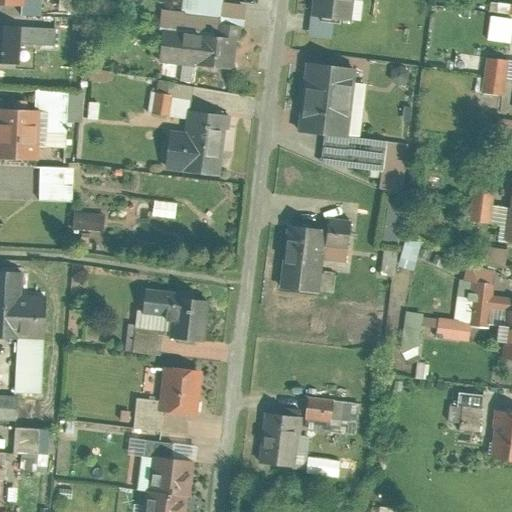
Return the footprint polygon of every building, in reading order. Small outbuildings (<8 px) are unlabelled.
[(42,0),(0,0),(0,8),(22,9),(22,18),(42,19),(42,0)] [(223,0),(183,0),(182,15),(221,20),(223,0)] [(314,0),(312,20),(352,25),(355,0),(314,0)] [(511,15),(511,3),(492,1),(490,13),(511,15)] [(247,9),(224,6),(223,19),(245,22),(247,9)] [(220,21),(185,17),(185,16),(163,13),(160,34),(218,41),(220,21)] [(511,17),(491,16),(489,41),(511,42),(511,17)] [(242,30),(220,27),(218,41),(240,44),(242,30)] [(0,29),(0,66),(20,67),(21,48),(22,31),(0,29)] [(59,33),(22,31),(21,48),(58,50),(59,33)] [(162,64),(235,73),(238,44),(166,35),(162,64)] [(505,99),(510,64),(488,61),(483,96),(505,99)] [(307,67),(299,136),(350,142),(358,73),(307,67)] [(402,70),(394,73),(392,83),(400,89),(409,85),(410,75),(402,70)] [(37,92),(35,115),(0,113),(0,163),(39,165),(40,150),(66,151),(68,119),(69,94),(37,92)] [(85,95),(69,94),(68,119),(83,120),(85,95)] [(153,117),(170,119),(174,99),(157,96),(153,117)] [(167,173),(222,180),(229,120),(188,115),(186,135),(172,133),(167,173)] [(326,139),(322,168),(384,175),(382,191),(402,201),(408,149),(326,139)] [(74,171),(41,170),(39,205),(72,206),(74,171)] [(491,228),(496,192),(474,189),(469,225),(491,228)] [(389,201),(384,246),(399,247),(403,203),(389,201)] [(177,206),(156,203),(154,219),(175,222),(177,206)] [(374,210),(331,205),(330,214),(372,219),(374,210)] [(105,218),(79,216),(78,232),(104,234),(105,218)] [(352,224),(331,222),(328,248),(349,251),(352,224)] [(289,230),(281,292),(320,296),(328,234),(289,230)] [(414,275),(422,246),(407,241),(399,270),(414,275)] [(507,253),(480,250),(478,267),(505,270),(507,253)] [(398,255),(385,254),(382,276),(396,277),(398,255)] [(495,272),(468,269),(467,283),(494,285),(495,272)] [(0,275),(0,342),(18,343),(45,343),(46,298),(23,297),(24,276),(0,275)] [(455,323),(471,324),(476,284),(459,282),(455,323)] [(472,328),(490,330),(492,311),(511,313),(511,300),(493,299),(495,287),(477,286),(472,328)] [(144,317),(174,320),(171,342),(205,346),(209,306),(185,303),(185,299),(147,295),(144,317)] [(402,348),(421,350),(425,317),(406,315),(402,348)] [(469,344),(471,324),(455,323),(426,320),(423,340),(469,344)] [(43,397),(45,343),(18,343),(17,396),(43,397)] [(165,371),(161,404),(138,402),(134,431),(160,434),(162,414),(199,419),(204,376),(165,371)] [(460,433),(480,436),(484,399),(460,396),(458,409),(450,408),(448,424),(461,425),(460,433)] [(17,399),(0,398),(0,423),(16,424),(17,399)] [(334,404),(310,402),(307,422),(331,425),(334,404)] [(491,461),(511,463),(511,415),(497,414),(491,461)] [(265,416),(260,466),(295,470),(301,420),(265,416)] [(58,433),(17,430),(15,455),(23,456),(22,473),(52,474),(53,458),(56,458),(58,433)] [(174,446),(147,443),(145,458),(172,462),(174,446)] [(341,478),(344,461),(310,456),(308,473),(341,478)] [(150,495),(192,501),(196,466),(154,461),(150,495)] [(144,511),(187,511),(189,500),(147,495),(144,511)]
